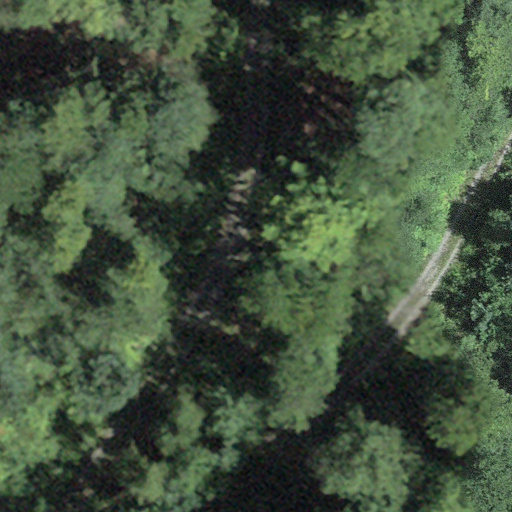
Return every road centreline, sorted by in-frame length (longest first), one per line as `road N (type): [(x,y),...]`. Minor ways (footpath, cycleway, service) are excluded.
road 1 (track): [(75,511),(232,260),(264,0)]
road 2 (track): [(511,113),(373,351),(226,511)]
